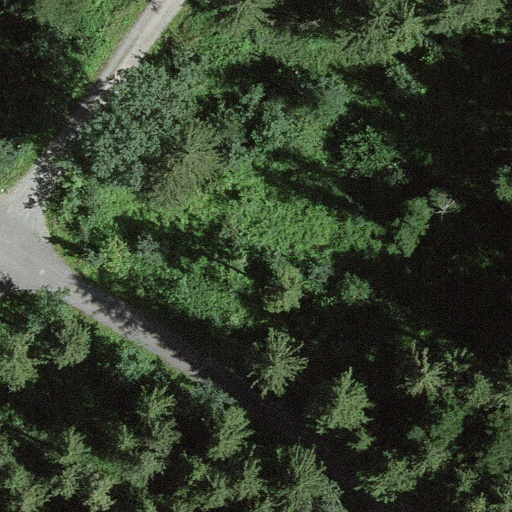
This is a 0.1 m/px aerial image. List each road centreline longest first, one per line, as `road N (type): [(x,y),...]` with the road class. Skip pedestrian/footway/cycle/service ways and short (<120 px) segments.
road 1 (track): [(0,238),(394,511)]
road 2 (track): [(0,229),(161,0)]
